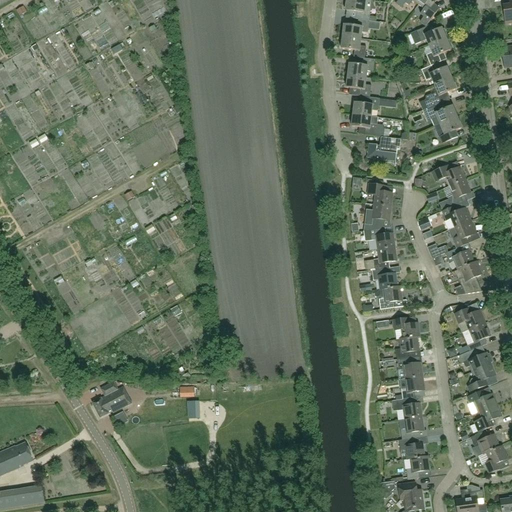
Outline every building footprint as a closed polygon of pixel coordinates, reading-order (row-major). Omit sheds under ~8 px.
[(366,1),(357,0),(345,0),(345,1),(344,9),(345,10),(346,10),(346,12),(357,13),(356,20),(358,20),(369,21),(371,9),(365,9),(366,1)] [(419,6),(423,0),(399,0),(396,4),(402,9),(406,3),(409,6),(413,1),(419,6)] [(426,27),(439,10),(433,6),(437,0),(423,0),(419,6),(425,10),(421,15),(425,18),(421,23),(426,26),(426,27)] [(505,11),(506,18),(505,19),(506,23),(508,23),(508,22),(511,21),(511,4),(503,6),(504,12),(505,11)] [(344,26),(342,37),(361,40),(362,33),(368,34),(369,21),(358,20),(357,28),(344,26)] [(444,30),(442,30),(442,29),(429,34),(426,27),(416,31),(421,43),(427,41),(430,47),(446,40),(446,39),(447,37),(444,30)] [(53,36),(57,46),(63,44),(59,34),(53,36)] [(354,58),(364,59),(365,59),(366,47),(360,47),(361,40),(342,37),(341,49),(355,51),(354,58)] [(92,50),(101,46),(98,40),(90,45),(92,50)] [(428,60),(431,67),(432,66),(441,62),(438,56),(451,51),(451,50),(452,48),(449,41),(447,41),(446,40),(430,47),(432,53),(426,55),(428,60)] [(115,52),(124,48),(121,42),(112,47),(115,52)] [(511,46),(501,47),(503,58),(504,68),(511,66),(511,46)] [(348,76),(366,79),(367,72),(373,72),(375,60),(365,59),(364,59),(363,66),(349,64),(348,76)] [(435,85),(452,78),(447,68),(435,73),(432,66),(431,67),(422,70),(426,81),(432,79),(435,85)] [(159,73),(165,85),(174,80),(169,68),(159,73)] [(359,96),(369,98),(370,98),(371,86),(365,85),(366,79),(348,76),(346,88),(360,89),(359,96)] [(430,108),(437,105),(447,101),(444,95),(457,89),(452,78),(435,85),(437,92),(432,94),(433,97),(428,99),(427,101),(430,108)] [(60,85),(45,93),(62,125),(59,127),(68,144),(69,144),(74,153),(84,148),(77,135),(85,130),(60,85)] [(19,110),(30,122),(43,111),(32,97),(26,102),(27,103),(19,110)] [(371,117),(372,111),(378,112),(379,110),(380,99),(370,98),(369,98),(368,105),(354,103),(353,115),(371,117)] [(440,112),(437,105),(430,108),(427,110),(435,127),(440,124),(457,117),(453,106),(440,112)] [(377,118),(371,117),(353,115),(352,127),(365,128),(364,135),(384,138),(384,129),(382,126),(376,125),(377,118)] [(457,117),(440,124),(435,127),(434,127),(442,144),(458,138),(455,131),(462,128),(457,117)] [(433,128),(417,135),(420,142),(436,135),(433,128)] [(401,140),(389,138),(382,138),(381,145),(370,144),(368,158),(396,162),(397,150),(400,150),(401,140)] [(29,162),(39,156),(33,145),(23,151),(29,162)] [(350,170),(368,169),(367,145),(348,146),(350,170)] [(49,151),(57,168),(62,165),(54,149),(49,151)] [(445,178),(449,187),(466,181),(460,168),(450,172),(447,166),(431,173),(435,182),(445,178)] [(171,175),(175,182),(184,177),(181,170),(171,175)] [(84,171),(78,174),(83,183),(88,180),(84,171)] [(24,194),(32,190),(27,178),(19,181),(24,194)] [(452,208),(459,205),(463,203),(461,198),(471,194),(466,181),(449,187),(453,196),(448,199),(450,202),(452,208)] [(375,196),(374,205),(392,207),(393,193),(383,192),(383,186),(371,185),(370,195),(375,196)] [(378,230),(378,226),(379,220),(390,221),(392,207),(374,205),(373,215),(368,214),(366,225),(370,225),(369,231),(370,231),(378,230)] [(459,205),(452,208),(442,212),(446,222),(451,220),(455,229),(471,222),(466,209),(461,211),(459,205)] [(113,213),(104,215),(109,231),(118,228),(113,213)] [(433,224),(440,221),(438,215),(431,217),(433,224)] [(477,235),(471,222),(455,229),(450,230),(454,239),(458,249),(459,249),(469,245),(466,239),(477,235)] [(101,233),(107,230),(105,224),(98,226),(101,233)] [(376,241),(378,250),(395,248),(393,234),(386,235),(385,229),(378,230),(370,231),(371,242),(376,241)] [(144,250),(153,246),(149,233),(139,236),(144,250)] [(89,238),(84,243),(89,249),(94,244),(89,238)] [(123,247),(127,256),(133,253),(129,244),(123,247)] [(374,261),(375,271),(384,270),(390,269),(389,263),(397,262),(395,248),(378,250),(379,260),(374,261)] [(459,249),(458,249),(445,254),(449,264),(454,262),(458,271),(460,270),(460,269),(474,264),(469,251),(461,254),(459,249)] [(150,277),(159,271),(147,251),(138,256),(150,277)] [(141,281),(147,278),(138,258),(132,260),(141,281)] [(115,275),(113,276),(123,290),(132,284),(114,259),(107,264),(115,275)] [(460,281),(465,294),(482,292),(476,278),(483,276),(477,262),(474,264),(460,269),(460,270),(458,271),(456,272),(460,281)] [(167,266),(160,271),(167,283),(174,279),(167,266)] [(384,270),(375,271),(372,271),(373,281),(379,281),(380,291),(383,290),(398,288),(398,287),(396,274),(385,275),(384,270)] [(57,282),(61,290),(69,285),(64,278),(57,282)] [(383,290),(384,300),(379,300),(381,310),(395,308),(394,303),(403,302),(401,287),(398,287),(398,288),(383,290)] [(465,322),(468,330),(469,331),(485,324),(480,311),(470,316),(467,309),(456,314),(460,323),(460,324),(465,322)] [(181,310),(176,313),(179,318),(185,315),(181,310)] [(406,319),(395,321),(396,331),(401,330),(403,340),(417,338),(421,337),(419,324),(407,325),(406,319)] [(491,337),(485,324),(469,331),(474,344),(467,347),(469,352),(487,345),(485,340),(491,337)] [(397,361),(409,359),(409,353),(420,351),(417,338),(403,340),(400,340),(401,350),(396,350),(397,361)] [(462,364),(464,364),(465,367),(467,368),(470,367),(473,373),(491,365),(491,364),(493,363),(489,355),(487,356),(486,354),(475,359),(472,351),(459,357),(462,364)] [(405,380),(423,377),(421,363),(410,365),(409,359),(397,361),(399,371),(404,370),(405,380)] [(471,383),(472,386),(468,388),(471,393),(488,386),(486,380),(496,376),(491,365),(473,373),(475,379),(472,380),(471,383)] [(402,390),(402,393),(403,400),(409,399),(415,398),(414,393),(425,391),(423,377),(405,380),(407,389),(402,390)] [(131,404),(123,387),(118,390),(114,382),(101,389),(105,397),(101,398),(92,403),(99,418),(109,413),(108,412),(112,411),(112,412),(120,408),(121,410),(131,404)] [(200,386),(180,387),(180,398),(194,397),(194,392),(200,392),(200,386)] [(492,395),(484,398),(482,393),(468,398),(471,404),(474,403),(479,414),(497,406),(492,395)] [(405,420),(423,418),(421,404),(410,405),(409,399),(403,400),(392,402),(394,412),(403,411),(405,420)] [(497,406),(479,414),(482,421),(478,422),(476,425),(480,433),(494,427),(491,421),(502,417),(497,406)] [(402,441),(411,439),(417,439),(417,433),(425,431),(423,418),(405,420),(406,430),(401,431),(402,441)] [(486,454),(500,448),(494,435),(489,437),(487,432),(471,439),(475,448),(479,446),(483,456),(486,454)] [(460,435),(462,441),(468,439),(466,433),(460,435)] [(425,458),(425,457),(423,444),(412,445),(411,439),(402,441),(399,441),(401,451),(406,451),(407,461),(410,460),(425,458)] [(0,476),(24,466),(24,465),(33,461),(25,443),(16,448),(15,446),(0,453),(0,476)] [(502,447),(500,448),(486,454),(490,463),(485,465),(489,475),(500,470),(498,464),(508,460),(502,447)] [(410,460),(411,470),(406,470),(408,480),(420,479),(419,473),(430,471),(428,457),(425,457),(425,458),(410,460)] [(414,511),(424,510),(421,491),(415,492),(414,484),(399,486),(401,501),(405,500),(407,511),(406,511),(414,511)] [(0,492),(0,509),(44,502),(42,486),(0,492)] [(457,511),(480,511),(486,511),(485,505),(478,506),(478,500),(485,499),(483,491),(469,493),(470,499),(456,501),(457,511)] [(511,511),(511,499),(500,501),(501,511),(511,511)]
